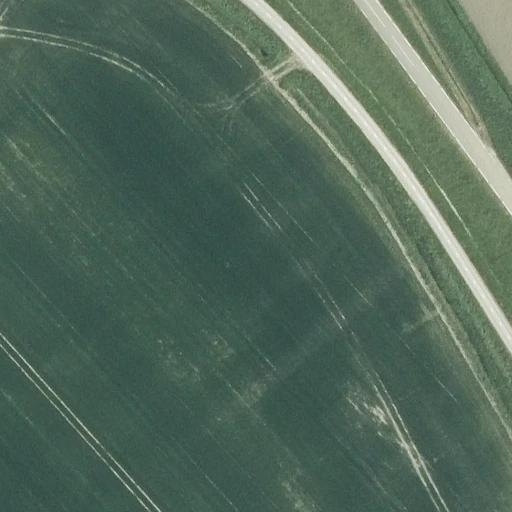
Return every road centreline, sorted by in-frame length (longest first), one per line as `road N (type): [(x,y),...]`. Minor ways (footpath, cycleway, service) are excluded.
road 1 (unclassified): [(511,340),(353,100),(249,0)]
road 2 (tertiary): [(511,193),(370,0)]
